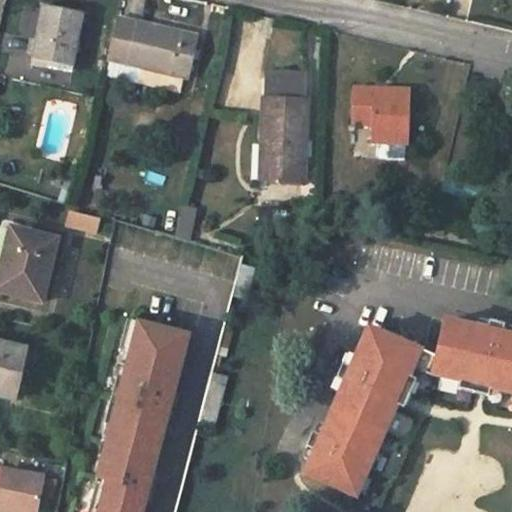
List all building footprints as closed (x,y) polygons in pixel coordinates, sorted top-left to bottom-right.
[(73,67),(83,14),(42,6),(31,59),(73,67)] [(109,60),(106,75),(180,92),(183,78),(188,79),(198,37),(117,18),(107,60),(109,60)] [(253,144),(251,179),(260,179),(302,181),(307,72),(265,70),(262,145),(253,144)] [(225,110),(230,82),(218,80),(213,108),(225,110)] [(352,88),(351,125),(371,126),(370,143),(408,144),(410,90),(352,88)] [(68,173),(63,189),(73,192),(78,176),(68,173)] [(444,178),(441,192),(488,202),(491,188),(444,178)] [(181,205),(176,228),(191,232),(196,209),(181,205)] [(64,212),(60,229),(93,236),(97,220),(64,212)] [(141,221),(139,226),(164,233),(168,221),(143,213),(141,221)] [(117,214),(116,219),(139,226),(141,221),(117,214)] [(0,291),(42,302),(57,239),(11,228),(0,271),(0,291)] [(97,252),(90,287),(100,289),(107,255),(97,252)] [(84,293),(76,330),(91,333),(99,296),(84,293)] [(142,511),(188,336),(127,320),(119,351),(123,352),(104,425),(107,425),(116,428),(112,444),(106,443),(89,510),(96,511),(142,511)] [(511,336),(502,334),(504,325),(489,321),(487,330),(444,320),(435,357),(431,376),(511,394),(511,336)] [(314,450),(304,474),(356,497),(412,367),(420,351),(368,328),(350,368),(342,364),(336,379),(344,382),(320,436),(312,432),(306,447),(314,450)] [(0,343),(0,395),(13,399),(25,349),(0,343)] [(435,357),(420,351),(412,367),(431,376),(435,357)] [(214,424),(225,385),(210,381),(200,420),(214,424)] [(66,405),(62,426),(73,428),(77,407),(66,405)] [(116,428),(107,425),(102,442),(106,443),(112,444),(116,428)] [(457,511),(457,449),(415,449),(415,511),(457,511)] [(36,511),(39,497),(43,477),(2,469),(0,478),(0,511),(4,511),(36,511)] [(43,477),(39,497),(53,499),(56,480),(43,477)]
